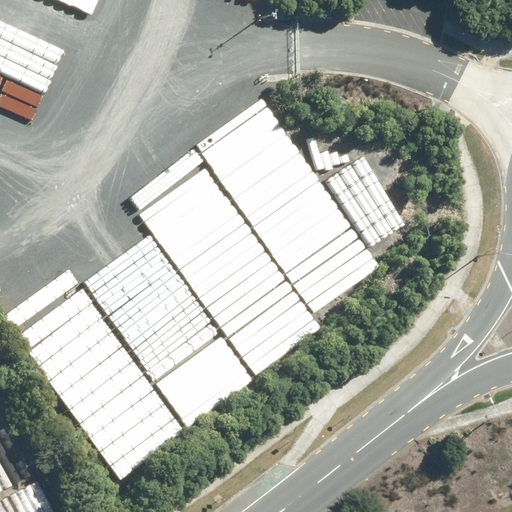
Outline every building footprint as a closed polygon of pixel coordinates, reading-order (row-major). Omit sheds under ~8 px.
[(376,264),(264,95),(197,140),(309,309),(376,264)] [(316,329),(188,137),(122,181),(250,373),(316,329)] [(402,226),(359,160),(328,180),(371,247),(402,226)] [(249,381),(124,198),(58,244),(183,427),(249,381)] [(182,441),(51,246),(0,279),(0,307),(119,484),(182,441)]
